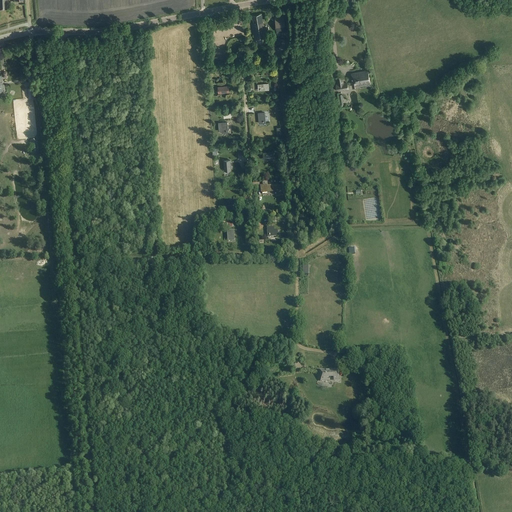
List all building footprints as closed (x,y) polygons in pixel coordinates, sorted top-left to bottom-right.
[(262,14),(252,16),(253,23),(254,27),(253,27),(255,40),(256,40),(257,44),(263,43),(262,39),(267,38),(264,25),(262,25),(262,22),(263,22),(262,14)] [(277,32),(286,31),(284,16),(275,17),(277,32)] [(351,74),(353,84),(357,83),(357,84),(366,83),(365,82),(370,81),(368,71),(355,73),(351,74)] [(219,131),(221,131),(222,133),(228,133),(227,122),(221,123),(218,123),(219,131)] [(39,152),(38,147),(38,146),(37,141),(33,141),(29,141),(31,153),(39,152)] [(260,187),(261,194),(287,191),(286,184),(260,187)] [(274,230),(274,227),(267,228),(268,233),(269,233),(270,234),(269,234),(269,235),(270,235),(270,237),(278,236),(277,230),(274,230)] [(320,371),(321,380),(330,380),(330,378),(333,378),(333,380),(334,380),(338,379),(338,370),(320,371)]
